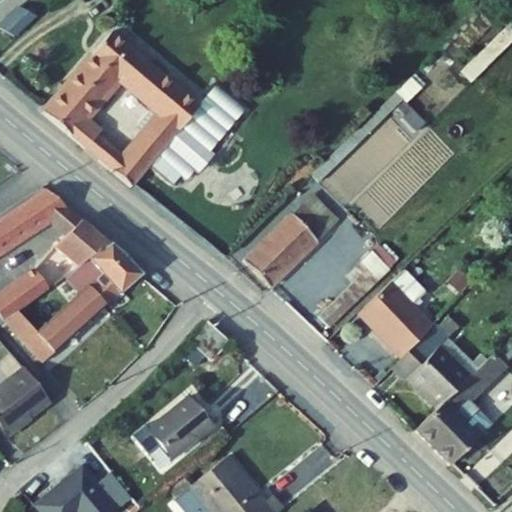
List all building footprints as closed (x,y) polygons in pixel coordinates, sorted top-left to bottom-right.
[(511,27),(485,3),(441,51),(473,80),(511,36),(511,27)] [(46,117),(136,191),(150,175),(199,115),(110,42),(46,117)] [(217,94),(199,115),(150,175),(163,186),(239,112),(217,94)] [(246,118),(239,112),(163,186),(172,194),(181,182),(187,187),(195,178),(200,182),(215,163),(211,160),(246,118)] [(113,250),(47,193),(0,226),(0,264),(49,230),(65,244),(32,270),(36,275),(0,301),(0,303),(14,322),(22,317),(72,280),(113,250)] [(313,195),(307,202),(333,226),(340,219),(313,195)] [(315,219),(304,209),(300,213),(310,224),(315,219)] [(331,236),(315,219),(310,224),(300,213),(246,265),(274,292),(331,236)] [(125,263),(113,250),(72,280),(85,295),(104,277),(106,280),(125,263)] [(142,282),(125,263),(106,280),(104,277),(85,295),(39,338),(27,348),(40,363),(45,368),(142,282)] [(366,268),(361,264),(346,278),(351,283),(366,268)] [(379,281),(366,268),(351,283),(353,285),(364,295),(379,281)] [(329,329),(364,295),(353,285),(318,318),(329,329)] [(410,302),(403,295),(375,323),(370,318),(336,352),(363,380),(402,341),(414,354),(432,335),(404,309),(410,302)] [(0,303),(0,332),(8,327),(14,322),(0,303)] [(8,327),(27,348),(39,338),(22,317),(14,322),(8,327)] [(208,327),(192,343),(212,362),(229,345),(208,327)] [(446,350),(432,335),(414,354),(393,375),(439,416),(470,383),(441,355),(446,350)] [(495,358),(470,383),(439,416),(418,437),(453,473),(481,445),(497,428),(476,406),(510,372),(495,358)] [(26,379),(0,399),(0,432),(11,445),(53,412),(26,379)] [(194,403),(155,434),(178,461),(216,430),(194,403)] [(101,511),(129,491),(109,466),(95,477),(82,459),(34,497),(45,511),(101,511)] [(235,461),(182,502),(190,511),(288,511),(280,502),(269,510),(251,487),(255,485),(235,461)]
